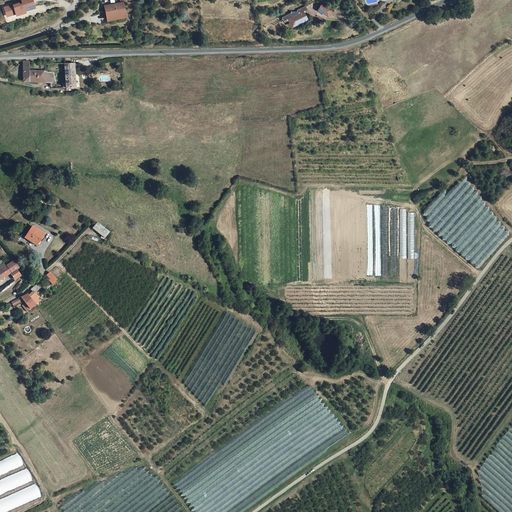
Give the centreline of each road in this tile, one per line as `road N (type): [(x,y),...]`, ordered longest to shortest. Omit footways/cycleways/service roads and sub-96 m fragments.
road 1 (tertiary): [(0,58),(316,48),(377,34),(450,0)]
road 2 (unclassified): [(511,239),(390,378),(376,425),(257,511)]
